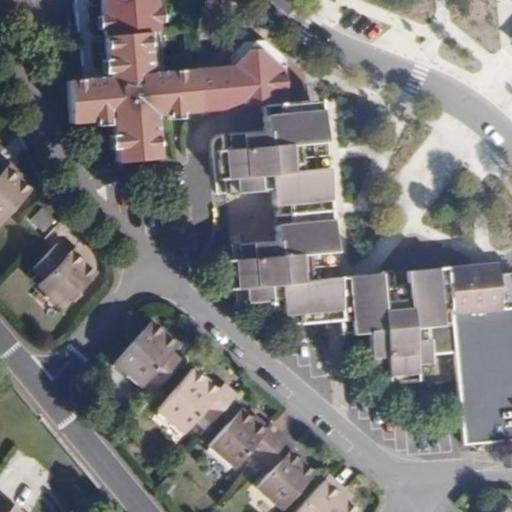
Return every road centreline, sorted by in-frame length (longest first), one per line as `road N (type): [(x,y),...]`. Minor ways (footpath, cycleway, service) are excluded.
road 1 (residential): [(154,274),(392,473),(404,473)]
road 2 (residential): [(511,147),(445,93),(312,37),(259,0)]
road 3 (residential): [(0,71),(20,120),(154,274)]
road 4 (residential): [(35,388),(154,274)]
road 5 (residential): [(138,511),(35,388)]
